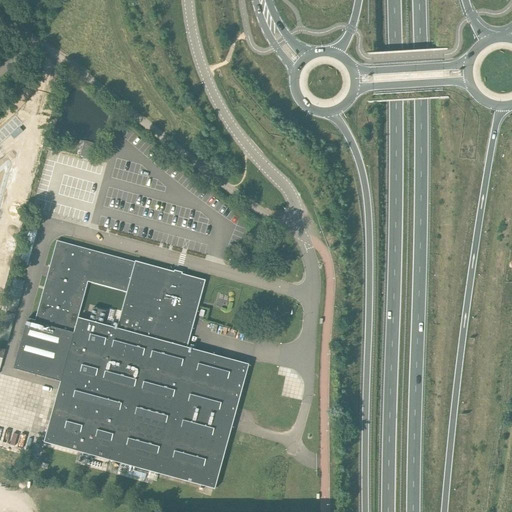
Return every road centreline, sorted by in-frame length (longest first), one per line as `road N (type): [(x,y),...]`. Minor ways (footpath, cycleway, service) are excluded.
road 1 (trunk): [(412,511),(418,0)]
road 2 (trunk): [(393,0),(387,511)]
road 3 (trunk): [(443,511),(479,215),(502,106)]
road 4 (trunk): [(328,113),(350,141),(367,196),(366,511)]
road 5 (unclassified): [(47,51),(299,233)]
road 6 (unclassified): [(188,0),(210,89),(290,193),(299,233)]
